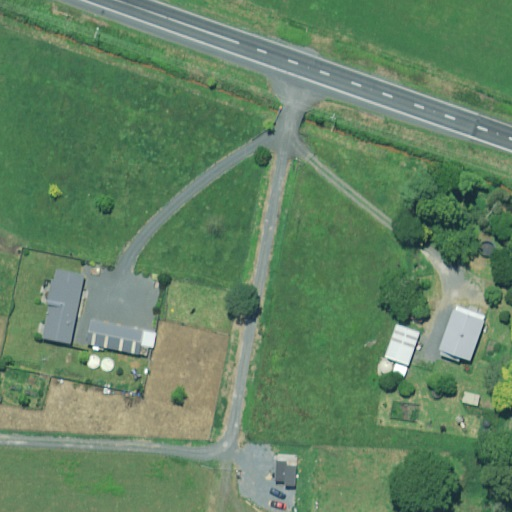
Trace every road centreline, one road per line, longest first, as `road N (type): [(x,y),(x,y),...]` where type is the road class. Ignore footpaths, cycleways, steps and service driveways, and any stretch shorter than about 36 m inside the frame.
road 1 (secondary): [(116,0),(511,139)]
road 2 (unknown): [(292,127),(224,447)]
road 3 (unknown): [(292,127),(221,148),(102,253)]
